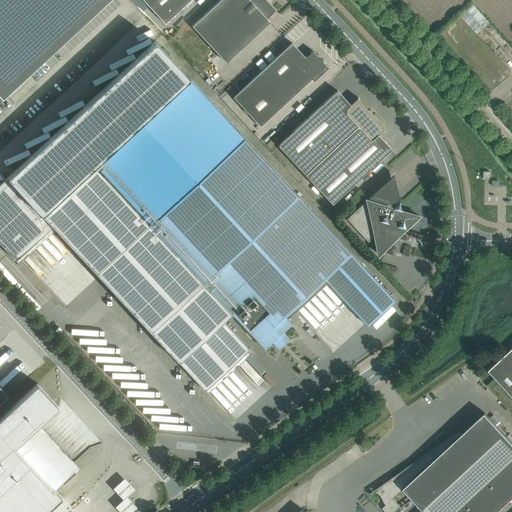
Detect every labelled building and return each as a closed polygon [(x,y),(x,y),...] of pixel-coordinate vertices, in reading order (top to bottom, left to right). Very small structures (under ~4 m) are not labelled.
[(0,0),(0,99),(108,0),(0,0)] [(143,0),(165,23),(190,0),(143,0)] [(226,63),(263,28),(270,22),(267,19),(275,11),(276,11),(266,0),(220,0),(192,26),(226,63)] [(322,57),(319,57),(313,50),(305,57),(292,43),(233,97),(260,126),(312,79),(313,81),(328,67),(322,61),(322,57)] [(359,262),(189,78),(42,214),(205,390),(249,349),(223,320),(231,313),(265,349),(272,342),(274,344),(276,346),(279,347),(281,346),(286,343),(287,340),(286,337),(284,335),(283,333),(292,324),(285,316),(325,279),(332,287),(368,325),(395,301),(359,262)] [(332,204),(384,156),(392,149),(378,135),(384,130),(383,125),(382,124),(380,121),(379,119),(376,117),(368,110),(364,106),(361,102),(358,97),(357,98),(358,98),(351,105),(337,90),(278,145),(332,204)] [(392,205),(393,204),(399,198),(394,174),(368,198),(387,204),(386,206),(366,200),(366,201),(347,219),(368,242),(375,237),(379,254),(419,216),(402,211),(400,202),(393,208),(391,207),(392,205)] [(511,348),(488,371),(511,396),(511,348)] [(37,384),(0,418),(0,511),(45,511),(62,497),(55,490),(62,483),(63,485),(80,470),(74,463),(72,465),(37,426),(58,406),(37,384)] [(0,403),(1,403),(9,396),(0,386),(0,403)] [(495,511),(511,497),(511,442),(491,421),(485,413),(457,436),(454,434),(383,484),(384,485),(381,490),(378,490),(377,493),(378,496),(381,496),(382,498),(384,502),(386,505),(382,508),(385,511),(395,511),(402,508),(399,503),(398,504),(394,498),(404,489),(425,511),(495,511)] [(135,491),(125,480),(113,490),(124,501),(116,508),(119,511),(134,511),(137,509),(127,498),(135,491)]
